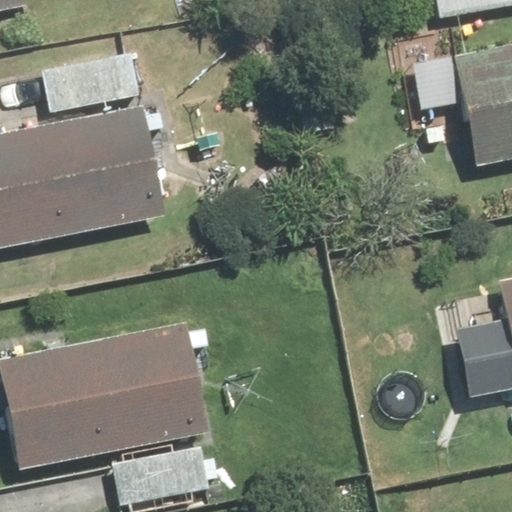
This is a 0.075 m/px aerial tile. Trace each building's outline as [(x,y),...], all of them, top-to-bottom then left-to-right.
[(0,0),(0,12),(22,8),(20,0),(0,0)] [(511,44),(448,57),(470,168),(511,159),(511,44)] [(43,70),(51,112),(136,96),(128,55),(43,70)] [(0,134),(0,247),(156,217),(135,109),(0,134)] [(511,275),(495,279),(511,372),(511,275)] [(0,358),(0,404),(14,469),(203,430),(180,321),(0,358)]
